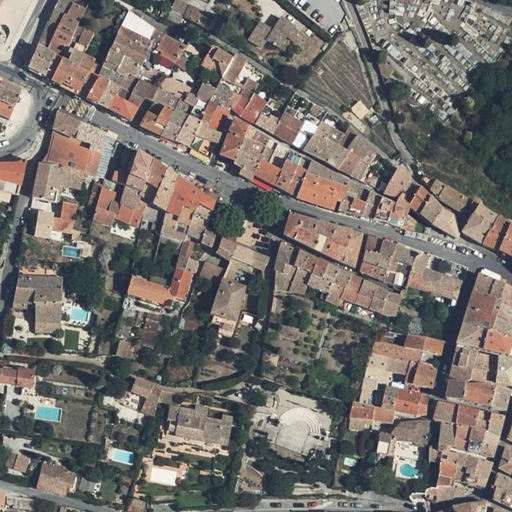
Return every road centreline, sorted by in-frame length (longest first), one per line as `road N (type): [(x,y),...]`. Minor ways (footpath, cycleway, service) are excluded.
road 1 (residential): [(130,132),(224,186),(511,278)]
road 2 (residential): [(485,500),(270,511)]
road 3 (residential): [(31,163),(0,335)]
